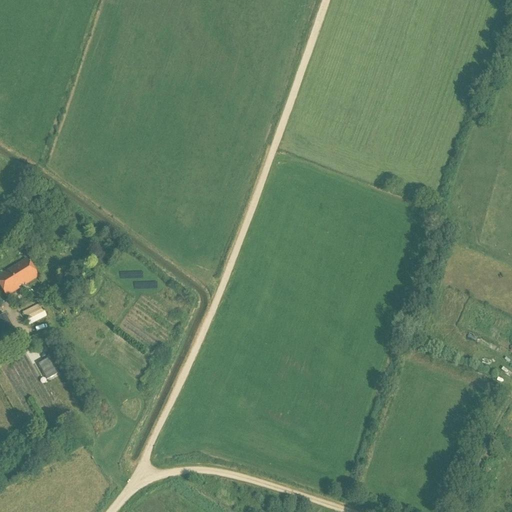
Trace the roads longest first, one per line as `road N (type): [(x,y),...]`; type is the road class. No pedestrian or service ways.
road 1 (track): [(135,482),(195,355),(323,0)]
road 2 (track): [(350,511),(212,470),(135,482),(112,511)]
